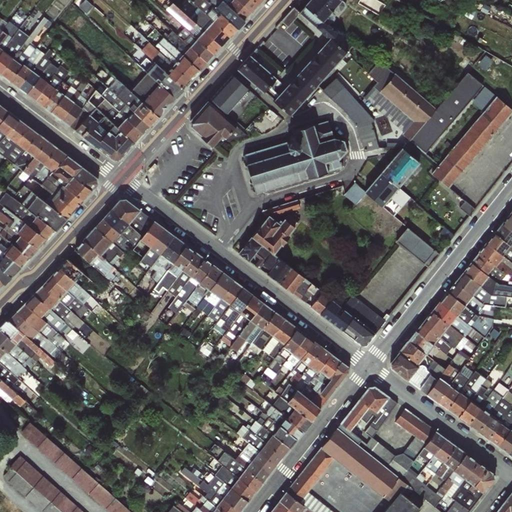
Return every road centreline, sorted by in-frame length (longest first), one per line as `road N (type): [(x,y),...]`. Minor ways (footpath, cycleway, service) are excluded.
road 1 (residential): [(251,207),(343,176),(354,166),(354,148),(333,115),(312,114),(241,145),(236,159)]
road 2 (secondary): [(283,0),(119,180)]
road 3 (residential): [(367,366),(511,185)]
road 4 (residential): [(367,366),(217,252)]
road 5 (residential): [(252,511),(367,366)]
road 6 (residential): [(509,476),(367,366)]
road 7 (secondary): [(119,180),(0,305)]
road 8 (residential): [(119,180),(0,89)]
road 9 (residential): [(217,252),(119,180)]
